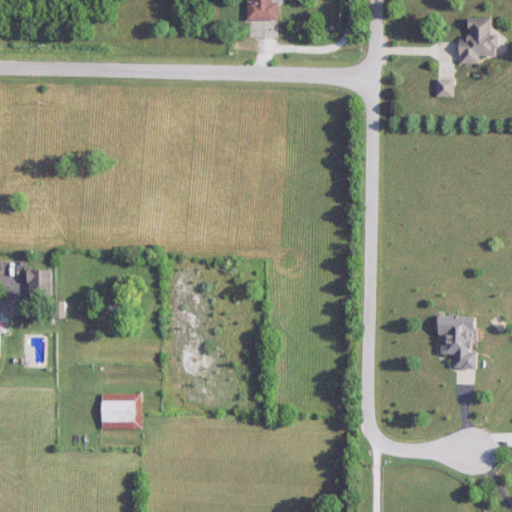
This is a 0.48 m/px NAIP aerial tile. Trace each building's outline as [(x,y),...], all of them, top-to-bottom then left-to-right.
[(252,0),(252,20),(285,20),(284,0),(252,0)] [(495,18),(471,18),(471,40),(462,40),(462,63),(483,63),(483,57),(502,57),(502,35),(495,35),(495,18)] [(54,271),(29,270),(29,298),(54,298),(54,271)] [(479,318),(442,316),(440,354),(457,355),(457,368),(480,369),(480,352),(477,352),(479,318)] [(104,429),(144,429),(144,394),(104,394),(104,429)]
